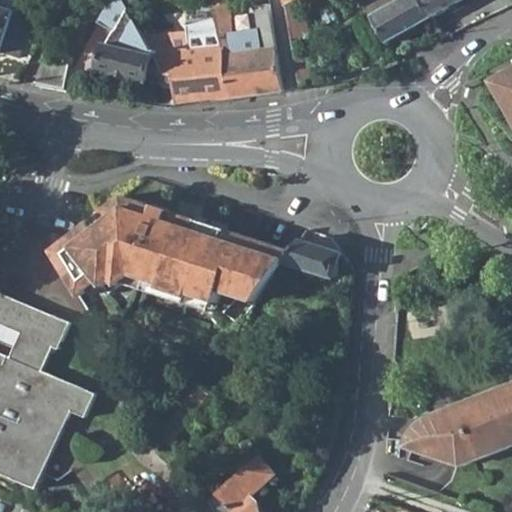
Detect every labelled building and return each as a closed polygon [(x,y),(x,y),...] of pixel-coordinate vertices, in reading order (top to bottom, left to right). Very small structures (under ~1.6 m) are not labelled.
[(163,106),(177,105),(175,76),(169,76),(143,38),(119,4),(116,0),(111,0),(99,24),(112,29),(109,45),(107,44),(99,71),(162,87),(163,106)] [(398,0),(373,14),(388,42),(433,18),(422,0),(398,0)] [(422,0),(433,18),(465,0),(422,0)] [(232,100),(282,92),(272,5),(258,8),(261,31),(236,35),(233,6),(213,11),(217,23),(226,52),(232,100)] [(32,17),(0,6),(0,50),(18,57),(32,17)] [(142,36),(143,38),(169,76),(175,76),(177,105),(232,100),(226,52),(217,23),(187,26),(188,32),(142,36)] [(43,82),(68,85),(70,64),(45,61),(43,82)] [(511,68),(503,72),(511,86),(511,88),(511,68)] [(511,88),(511,86),(503,91),(511,106),(511,88)] [(70,281),(80,297),(100,282),(110,295),(122,285),(133,277),(160,286),(159,290),(188,299),(189,295),(214,303),(217,304),(221,293),(235,297),(238,288),(262,295),(287,262),(293,253),(123,198),(95,219),(69,239),(60,246),(65,255),(57,261),(70,281)] [(293,253),(287,262),(335,279),(342,255),(301,241),(293,253)] [(133,277),(122,285),(210,313),(214,303),(189,295),(188,299),(159,290),(160,286),(133,277)] [(235,297),(256,304),(262,295),(238,288),(235,297)] [(0,291),(0,472),(37,489),(70,410),(85,417),(96,393),(43,371),(54,347),(59,350),(71,323),(0,291)] [(413,447),(467,466),(511,447),(511,388),(441,416),(433,421),(424,428),(417,436),(413,447)] [(208,501),(215,511),(267,511),(250,494),(272,474),(256,458),(208,501)]
